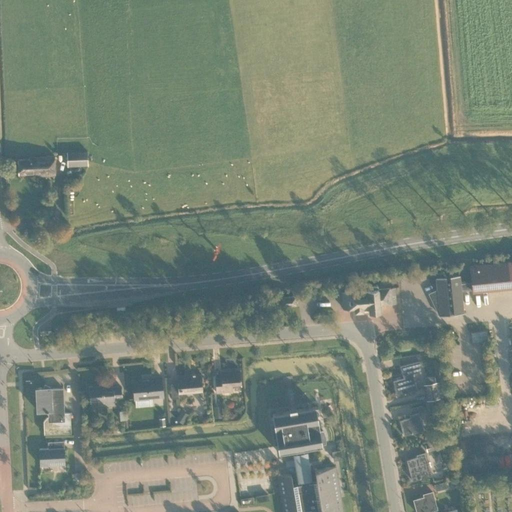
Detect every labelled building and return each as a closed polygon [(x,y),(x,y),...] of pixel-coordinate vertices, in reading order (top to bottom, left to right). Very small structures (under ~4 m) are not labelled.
[(66,165),(78,164),(88,164),(88,152),(78,152),(66,152),(66,165)] [(35,175),(56,174),(55,155),(29,156),(29,158),(18,159),(18,160),(17,161),(18,164),(19,165),(19,174),(35,173),(35,175)] [(473,290),(511,286),(511,261),(471,265),(472,283),(461,284),(460,275),(436,277),(437,290),(430,293),(440,315),(464,313),(461,289),(473,288),(473,290)] [(395,287),(389,287),(389,280),(382,281),(382,288),(378,288),(378,285),(367,286),(367,289),(342,291),(343,307),(355,307),(355,311),(363,310),(363,306),(368,305),(369,311),(380,310),(380,304),(396,303),(395,287)] [(281,306),(297,305),(296,295),(280,296),(281,306)] [(472,342),(488,340),(487,330),(471,332),(472,342)] [(397,395),(417,390),(412,372),(422,370),(419,360),(400,365),(404,377),(393,380),(397,395)] [(242,383),(240,369),(221,371),(222,377),(215,377),(216,392),(233,390),(232,384),(242,383)] [(203,391),(201,372),(195,373),(195,372),(193,373),(177,375),(178,382),(170,383),(172,397),(185,396),(185,392),(203,391)] [(163,396),(162,376),(153,377),(153,379),(133,381),(134,398),(163,396)] [(437,381),(423,384),(426,400),(440,398),(437,381)] [(89,386),(90,401),(98,400),(98,405),(115,404),(115,400),(122,399),(121,385),(106,387),(105,384),(89,386)] [(51,387),(36,387),(37,410),(46,410),(47,411),(48,411),(48,416),(47,416),(43,420),(44,433),(71,432),(70,411),(64,412),(63,387),(51,388),(51,387)] [(432,401),(425,402),(427,412),(434,410),(432,401)] [(424,429),(419,412),(424,410),(423,404),(411,407),(412,413),(410,414),(410,417),(400,420),(404,435),(424,429)] [(223,416),(222,405),(214,406),(214,417),(223,416)] [(289,410),(272,413),(277,446),(279,453),(296,450),(296,451),(297,459),(298,464),(301,483),(293,484),(291,473),(277,475),(278,476),(280,491),(280,492),(283,511),(343,511),(341,497),(340,494),(336,468),(335,465),(315,469),(317,480),(309,481),(304,449),(323,446),(322,443),(325,443),(325,439),(325,436),(324,433),(323,430),(320,430),(316,406),(296,409),(296,407),(289,409),(289,410)] [(182,410),(176,418),(182,422),(188,414),(182,410)] [(39,448),(40,465),(59,464),(65,464),(64,440),(48,441),(48,447),(39,448)] [(439,447),(437,440),(425,444),(427,450),(439,447)] [(333,460),(342,458),(341,449),(332,451),(333,460)] [(432,474),(430,469),(426,451),(416,454),(417,457),(407,459),(412,480),(432,474)] [(442,452),(436,454),(438,461),(444,460),(442,452)] [(423,511),(437,508),(432,491),(423,493),(424,496),(414,499),(417,511),(423,511)] [(256,501),(269,499),(268,493),(255,495),(256,501)]
